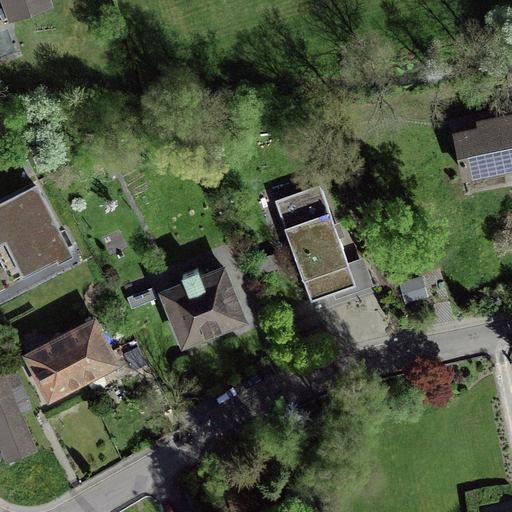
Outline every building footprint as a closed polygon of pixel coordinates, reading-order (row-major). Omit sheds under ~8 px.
[(5,0),(12,17),(51,4),(49,0),(5,0)] [(511,162),(511,168),(511,121),(454,133),(462,172),(511,162)] [(110,158),(118,175),(133,168),(125,151),(110,158)] [(328,187),(278,204),(310,298),(360,281),(328,187)] [(36,191),(0,209),(0,237),(20,275),(67,250),(36,191)] [(274,256),(252,263),(256,275),(278,267),(274,256)] [(224,266),(163,288),(181,336),(241,314),(224,266)] [(418,276),(400,282),(406,300),(424,295),(418,276)] [(149,291),(126,299),(130,309),(153,300),(149,291)] [(94,317),(27,349),(51,398),(117,366),(94,317)] [(36,448),(0,355),(0,452),(3,461),(36,448)] [(263,511),(251,476),(226,484),(235,511),(263,511)]
